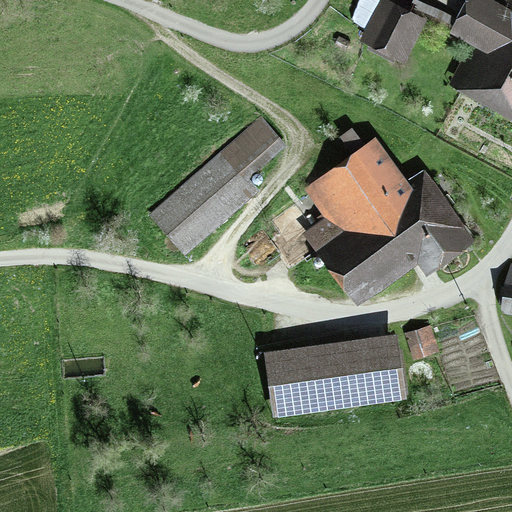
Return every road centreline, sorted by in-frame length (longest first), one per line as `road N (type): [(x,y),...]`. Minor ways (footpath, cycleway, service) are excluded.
road 1 (residential): [(39,259),(145,274),(291,315),(416,310),(477,282)]
road 2 (track): [(158,18),(174,49),(285,124),(305,151),(284,184),(187,285)]
road 3 (unclassified): [(320,0),(310,19),(270,45),(104,0)]
